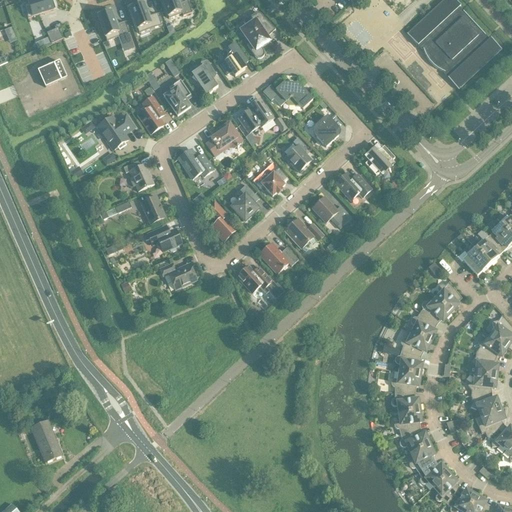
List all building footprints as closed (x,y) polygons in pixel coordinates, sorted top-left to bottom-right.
[(52,0),(42,0),(24,6),(28,20),(56,11),(52,0)] [(161,0),(169,20),(182,15),(183,17),(192,14),(188,2),(181,5),(179,0),(161,0)] [(502,51),(491,39),(489,41),(462,11),(459,8),(461,7),(454,0),(445,0),(407,36),(407,35),(406,35),(417,47),(419,46),(423,50),(426,57),(429,62),(433,67),(438,70),(445,74),(449,78),(447,79),(458,91),(459,91),(458,90),(501,51),(501,52),(502,51)] [(142,2),(129,7),(139,35),(161,27),(157,15),(151,17),(148,10),(146,11),(142,2)] [(110,10),(97,15),(107,43),(129,35),(125,23),(119,25),(116,19),(113,20),(110,10)] [(267,39),(275,31),(261,16),(260,15),(259,14),(257,14),(256,14),(255,15),(254,16),(253,17),(253,19),(253,20),(254,21),(255,23),(241,32),(250,44),(247,46),(254,58),(255,59),(257,60),(258,60),(259,60),(261,60),(262,59),(263,58),(264,57),(264,56),(264,54),(264,53),(263,52),(261,49),(270,43),(267,39)] [(58,29),(47,35),(52,46),(63,41),(58,29)] [(74,36),(63,40),(65,45),(76,41),(74,36)] [(242,67),(248,63),(235,44),(229,49),(231,53),(228,56),(226,59),(226,64),(220,67),(227,77),(232,73),(235,78),(245,71),(242,67)] [(368,60),(373,55),(369,51),(364,56),(368,60)] [(45,88),(67,79),(59,62),(38,72),(45,88)] [(218,88),(212,79),(216,76),(207,62),(200,64),(200,65),(202,67),(192,80),(209,95),(212,92),(218,88)] [(185,100),(191,96),(180,81),(169,89),(171,93),(164,98),(177,118),(190,109),(185,100)] [(312,102),(296,85),(285,85),(285,84),(276,93),(278,96),(273,100),(280,108),(285,103),(289,106),(296,107),(297,105),(303,111),(312,102)] [(159,120),(165,116),(153,98),(142,106),(146,112),(138,118),(151,136),(164,127),(159,120)] [(261,130),(274,121),(260,101),(247,110),(248,112),(238,120),(248,134),(258,127),(261,130)] [(127,134),(130,132),(134,129),(126,118),(116,124),(112,119),(98,129),(114,152),(128,142),(123,135),(126,133),(127,134)] [(335,134),(338,130),(327,118),(317,128),(316,128),(315,129),(315,130),(314,131),(314,132),(314,133),(314,134),(315,136),(315,137),(316,138),(326,149),(338,137),(335,134)] [(287,130),(280,120),(274,124),(281,134),(287,130)] [(242,141),(236,132),(229,123),(215,133),(217,136),(211,140),(212,142),(206,146),(215,159),(222,153),(221,151),(228,146),(230,149),(234,150),(237,148),(237,149),(239,148),(238,147),(241,145),(242,141)] [(306,148),(297,139),(293,144),(297,148),(286,159),(299,173),(311,162),(301,152),(306,148)] [(389,165),(395,159),(384,148),(380,151),(377,148),(365,158),(368,162),(365,165),(376,177),(382,172),(387,170),(389,165)] [(214,172),(203,156),(197,160),(191,151),(178,161),(192,181),(200,175),(203,179),(214,172)] [(154,186),(145,166),(140,168),(138,163),(123,169),(126,175),(129,173),(132,179),(130,180),(133,188),(135,187),(138,193),(154,186)] [(285,187),(282,184),(287,179),(279,171),(274,175),(273,174),(269,178),(267,176),(261,176),(256,180),(256,186),(260,191),(265,191),(272,198),(285,187)] [(371,191),(358,176),(357,176),(352,181),(347,175),(335,186),(351,202),(358,196),(362,200),(371,191)] [(92,187),(89,182),(80,185),(83,191),(92,187)] [(245,224),(259,211),(251,203),(257,198),(246,187),(237,195),(241,200),(231,209),(245,224)] [(166,219),(157,198),(141,205),(150,226),(166,219)] [(351,219),(340,208),(336,212),(324,199),(312,210),(326,225),(330,221),(340,230),(351,219)] [(118,215),(131,209),(129,203),(115,209),(118,215)] [(236,231),(225,219),(227,218),(214,204),(205,212),(211,218),(212,218),(218,224),(212,230),(224,243),(236,231)] [(511,216),(509,219),(507,217),(499,224),(511,238),(511,216)] [(323,238),(313,226),(308,231),(298,221),(285,233),(301,250),(314,238),(318,243),(323,238)] [(511,247),(511,238),(499,224),(491,232),(493,234),(489,237),(503,253),(509,247),(510,249),(511,247)] [(182,245),(175,231),(167,235),(165,234),(163,229),(144,238),(146,242),(150,241),(152,246),(155,244),(157,248),(159,249),(161,248),(163,253),(170,251),(170,253),(173,253),(176,252),(177,250),(176,248),(182,245)] [(503,253),(489,237),(484,243),(482,241),(474,248),(491,266),(497,261),(496,260),(503,253)] [(291,268),(298,262),(286,249),(281,255),(272,245),(259,257),(277,276),(289,265),(291,268)] [(491,266),(474,248),(466,255),(464,253),(458,259),(457,259),(462,264),(463,262),(477,277),(484,271),(485,272),(491,266)] [(197,282),(189,266),(175,272),(172,266),(160,271),(163,278),(168,275),(175,292),(197,282)] [(277,285),(276,286),(259,269),(254,274),(249,268),(237,279),(252,295),(259,288),(266,295),(269,293),(276,300),(284,293),(277,285)] [(455,303),(461,299),(449,284),(445,287),(444,287),(442,286),(441,286),(440,287),(439,288),(438,289),(437,290),(438,291),(438,293),(439,294),(440,295),(435,300),(451,315),(459,306),(457,305),(455,303)] [(451,315),(435,300),(430,306),(429,304),(428,304),(426,303),(425,303),(424,304),(423,305),(422,306),(421,307),(422,308),(422,310),(423,311),(420,315),(435,326),(439,320),(441,322),(443,323),(451,315)] [(432,331),(435,326),(420,315),(417,319),(416,319),(414,319),(413,319),(412,320),(411,321),(411,322),(411,324),(411,325),(412,326),(413,327),(415,328),(412,334),(431,344),(436,333),(434,332),(432,331)] [(511,337),(511,335),(511,329),(502,317),(501,317),(498,322),(492,323),(493,330),(495,331),(490,337),(508,349),(511,342),(511,337)] [(425,354),(431,344),(412,334),(408,341),(407,340),(405,340),(404,340),(403,340),(402,341),(401,342),(400,343),(400,345),(401,346),(402,347),(403,348),(401,353),(419,358),(421,352),(424,353),(425,354)] [(501,358),(508,349),(490,337),(486,343),(485,342),(478,343),(479,349),(476,354),(495,361),(497,356),(501,358)] [(420,365),(417,364),(419,358),(401,353),(400,358),(398,358),(397,358),(396,359),(395,360),(395,361),(395,363),(395,364),(396,365),(397,366),(398,366),(400,366),(399,374),(420,377),(422,365),(420,365)] [(498,367),(493,366),(495,361),(476,354),(475,359),(470,363),(474,368),(476,369),(475,376),(496,378),(498,367)] [(418,389),(420,377),(399,374),(398,381),(396,381),(395,381),(393,381),(392,382),(391,383),(391,384),(391,385),(391,387),(392,388),(393,389),(395,389),(395,394),(413,394),(413,388),(416,388),(418,389)] [(495,390),(496,378),(475,376),(475,383),(473,383),(467,387),(471,392),(470,398),(491,395),(491,390),(495,390)] [(420,412),(418,400),(416,401),(413,401),(413,394),(395,394),(394,399),(393,400),(392,401),(391,402),(391,403),(391,404),(391,406),(392,407),(393,407),(394,408),(396,408),(398,408),(399,415),(420,412)] [(500,410),(496,399),(492,400),(491,395),(470,398),(473,403),(470,409),(476,411),(478,411),(481,418),(500,410)] [(487,439),(504,427),(501,422),(505,421),(500,410),(481,418),(475,420),(481,436),(485,434),(487,439)] [(418,431),(417,425),(419,424),(421,424),(420,412),(399,415),(400,422),(398,423),(396,423),(395,424),(395,425),(394,426),(394,427),(394,429),(395,430),(396,430),(398,431),(399,431),(400,436),(418,431)] [(48,423),(31,429),(45,464),(62,457),(48,423)] [(505,452),(511,443),(511,430),(510,428),(507,431),(504,427),(487,439),(491,443),(492,449),(498,448),(499,447),(505,452)] [(429,446),(424,435),(423,436),(420,437),(418,431),(400,436),(402,441),(401,442),(400,443),(399,444),(399,445),(400,447),(400,448),(402,449),(403,449),(404,449),(405,449),(407,448),(410,455),(429,446)] [(433,457),(434,456),(429,446),(410,455),(413,461),(412,462),(410,463),(410,464),(409,465),(409,467),(410,468),(410,469),(411,470),(413,470),(414,470),(415,470),(418,474),(434,464),(430,459),(433,457)] [(433,489),(449,475),(441,466),(439,468),(437,469),(434,464),(418,474),(421,479),(420,480),(420,481),(420,482),(420,484),(421,485),(422,485),(423,486),(424,486),(426,486),(427,485),(428,484),(433,489)] [(446,505),(458,491),(453,487),(455,485),(457,484),(449,475),(433,489),(438,494),(436,496),(436,497),(435,498),(435,499),(435,501),(436,502),(437,503),(439,503),(440,503),(441,503),(442,502),(446,505)] [(48,482),(41,489),(46,494),(53,487),(48,482)] [(459,511),(466,511),(476,497),(466,491),(465,493),(463,495),(458,491),(446,505),(450,509),(450,510),(450,511),(449,511),(458,511),(459,511)] [(488,511),(490,510),(484,507),(485,505),(486,503),(476,497),(466,511),(488,511)]
